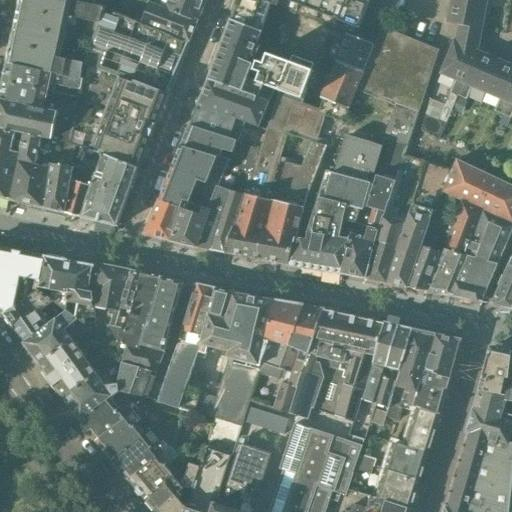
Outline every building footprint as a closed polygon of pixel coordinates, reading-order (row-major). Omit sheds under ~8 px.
[(22,0),(9,62),(53,71),(61,34),(67,0),(22,0)] [(96,0),(95,5),(106,8),(109,9),(112,0),(96,0)] [(171,0),(168,9),(198,21),(206,0),(171,0)] [(238,0),(236,6),(235,10),(266,22),(267,18),(272,5),(271,5),(271,4),(259,0),(238,0)] [(259,0),(271,4),(271,5),(272,5),(273,4),(350,34),(337,65),(363,75),(375,44),(356,37),(370,0),(259,0)] [(456,41),(479,50),(480,44),(480,42),(483,30),(487,4),(465,0),(451,0),(447,23),(459,25),(457,38),(456,41)] [(191,41),(198,21),(168,9),(151,3),(143,21),(191,41)] [(106,8),(101,23),(87,63),(90,64),(123,75),(168,92),(191,41),(143,21),(109,9),(106,8)] [(235,10),(231,19),(263,31),(266,22),(248,15),(235,10)] [(230,21),(209,79),(245,94),(250,79),(253,70),(252,69),(255,64),(250,62),(263,31),(231,19),(230,21)] [(383,27),(375,44),(363,75),(358,89),(395,104),(386,139),(389,140),(408,147),(418,109),(422,97),(433,71),(440,49),(431,47),(383,27)] [(455,80),(450,92),(448,97),(441,115),(451,119),(456,107),(460,96),(479,50),(456,41),(455,40),(441,74),(455,80)] [(479,50),(460,96),(467,99),(472,87),(486,93),(500,59),(479,50)] [(260,61),(256,71),(263,74),(260,83),(273,89),(275,90),(276,89),(280,91),(280,92),(289,97),(303,103),(304,100),(315,72),(270,55),(267,64),(260,61)] [(61,57),(57,72),(86,79),(90,64),(87,63),(61,57)] [(505,113),(511,97),(511,96),(511,64),(500,59),(486,93),(502,99),(498,110),(505,113)] [(68,95),(71,86),(83,88),(86,79),(57,72),(53,71),(9,62),(5,81),(56,92),(68,95)] [(345,120),(354,97),(358,89),(363,75),(337,65),(323,97),(320,109),(328,114),(345,120)] [(139,167),(168,92),(123,75),(94,148),(108,153),(107,155),(139,167)] [(202,97),(198,106),(260,126),(270,101),(275,90),(273,89),(260,83),(259,83),(250,79),(245,94),(209,79),(202,97)] [(78,106),(54,101),(56,92),(5,81),(1,99),(76,115),(78,106)] [(244,202),(227,253),(255,258),(280,161),(288,134),(312,142),(317,141),(328,114),(320,109),(312,106),(303,103),(289,97),(280,92),(279,94),(269,126),(261,149),(252,173),(247,193),(244,202)] [(456,107),(463,110),(467,99),(460,96),(456,107)] [(1,99),(0,106),(0,126),(18,130),(27,132),(43,136),(60,139),(69,141),(76,115),(1,99)] [(191,125),(190,127),(238,141),(239,142),(240,139),(241,135),(241,134),(243,128),(249,130),(252,124),(260,127),(260,126),(198,106),(191,125)] [(500,123),(507,126),(511,118),(503,115),(500,123)] [(19,151),(14,150),(18,130),(0,126),(0,196),(12,199),(23,148),(19,147),(19,151)] [(155,211),(146,235),(173,241),(185,208),(188,201),(195,202),(213,207),(219,192),(221,186),(230,162),(234,152),(238,141),(190,127),(181,147),(178,155),(174,164),(173,166),(161,199),(156,211),(155,211)] [(43,136),(27,132),(23,148),(12,199),(46,208),(55,169),(37,165),(43,136)] [(329,177),(322,197),(341,203),(346,205),(364,211),(366,211),(368,206),(375,179),(376,174),(383,150),(343,138),(336,162),(351,167),(347,183),(329,177)] [(356,241),(346,274),(367,278),(371,279),(399,180),(406,153),(408,147),(389,140),(381,167),(382,167),(379,175),(378,180),(375,179),(368,206),(376,208),(368,235),(358,233),(356,241)] [(232,198),(212,250),(227,253),(244,202),(247,193),(252,173),(261,149),(239,142),(238,141),(234,152),(230,162),(221,186),(223,187),(234,190),(232,198)] [(280,161),(255,258),(289,265),(293,249),(296,237),(311,185),(327,145),(317,141),(312,142),(303,166),(280,161)] [(399,180),(371,279),(388,283),(413,211),(421,187),(424,178),(430,161),(427,160),(406,153),(399,180)] [(139,167),(107,155),(95,185),(82,217),(118,226),(139,167)] [(413,211),(388,283),(408,287),(437,219),(448,193),(457,173),(458,170),(430,161),(424,178),(421,187),(413,211)] [(457,173),(448,193),(469,202),(511,223),(511,184),(462,161),(458,170),(457,173)] [(56,162),(55,169),(46,208),(67,213),(76,179),(79,167),(56,162)] [(95,185),(76,179),(67,213),(82,217),(95,185)] [(213,207),(198,247),(212,250),(232,198),(234,190),(223,187),(221,186),(219,192),(213,207)] [(437,219),(408,287),(428,291),(449,246),(469,202),(448,193),(437,219)] [(293,249),(289,265),(296,266),(303,267),(324,271),(346,205),(341,203),(322,197),(308,238),(308,239),(302,238),(296,237),(293,249)] [(185,208),(173,241),(198,247),(213,207),(195,202),(188,201),(185,208)] [(511,223),(469,202),(449,246),(467,255),(449,295),(483,301),(511,233),(511,223)] [(346,205),(324,271),(346,274),(356,241),(344,239),(348,221),(361,224),(364,211),(346,205)] [(449,246),(428,291),(431,292),(449,295),(467,255),(449,246)] [(0,277),(40,286),(47,256),(0,247),(0,277)] [(49,297),(55,301),(62,306),(63,299),(71,261),(47,256),(40,286),(51,289),(49,297)] [(94,274),(95,265),(71,261),(63,299),(75,302),(75,316),(79,319),(83,322),(94,322),(93,315),(92,295),(94,274)] [(511,261),(511,262),(493,304),(511,308),(511,261)] [(119,342),(122,331),(116,329),(122,307),(133,272),(100,264),(97,290),(97,302),(117,307),(112,325),(110,325),(108,342),(119,342)] [(143,274),(133,272),(122,307),(134,310),(143,274)] [(128,344),(143,346),(144,341),(148,326),(150,326),(163,278),(143,274),(134,310),(128,332),(122,331),(119,342),(128,344)] [(39,289),(40,286),(0,277),(0,304),(5,312),(39,289)] [(148,326),(144,341),(168,346),(185,283),(163,278),(150,326),(148,326)] [(201,345),(209,320),(219,289),(216,289),(200,287),(201,285),(198,285),(198,288),(181,339),(201,345)] [(55,301),(49,297),(39,289),(5,312),(16,328),(25,341),(48,325),(39,312),(55,301)] [(224,324),(234,292),(219,289),(209,320),(224,324)] [(199,390),(192,411),(210,416),(217,417),(242,425),(260,364),(278,300),(272,299),(242,294),(234,292),(224,324),(209,320),(201,345),(199,351),(202,352),(207,353),(209,346),(230,352),(230,355),(217,395),(199,390)] [(65,328),(79,319),(75,316),(75,302),(63,299),(62,306),(68,311),(48,325),(25,341),(40,363),(74,340),(65,328)] [(306,306),(278,300),(260,364),(295,374),(302,350),(298,347),(301,335),(297,334),(306,306)] [(327,302),(325,310),(290,412),(309,418),(313,407),(336,415),(355,420),(364,392),(387,316),(357,309),(327,302)] [(290,412),(325,310),(306,306),(297,334),(301,335),(298,347),(302,350),(295,374),(291,386),(282,384),(274,407),(290,412)] [(401,326),(387,316),(364,392),(379,397),(401,326)] [(376,402),(376,403),(390,408),(392,399),(413,329),(401,326),(379,397),(376,402)] [(413,329),(392,399),(405,403),(414,406),(416,406),(420,394),(424,381),(426,372),(430,357),(437,334),(413,329)] [(455,364),(461,340),(437,334),(430,357),(435,358),(455,364)] [(181,339),(160,402),(180,408),(192,411),(199,390),(187,387),(199,351),(201,345),(181,339)] [(99,373),(74,340),(40,363),(52,379),(65,397),(99,373)] [(128,344),(123,364),(141,369),(158,373),(166,352),(168,346),(144,341),(143,346),(128,344)] [(491,351),(480,390),(502,395),(511,351),(497,348),(491,351)] [(511,403),(511,351),(502,395),(480,390),(468,431),(511,442),(511,418),(506,418),(509,403),(511,403)] [(448,388),(455,364),(435,358),(430,357),(426,372),(430,373),(428,382),(448,388)] [(115,395),(121,390),(132,392),(141,369),(123,364),(118,386),(108,385),(99,373),(65,397),(82,420),(109,399),(115,395)] [(141,369),(132,392),(148,397),(149,396),(158,373),(141,369)] [(428,382),(424,381),(420,394),(444,401),(448,388),(428,382)] [(444,401),(420,394),(416,406),(441,413),(444,401)] [(117,410),(109,399),(82,420),(98,440),(136,411),(128,401),(117,410)] [(390,408),(402,411),(405,403),(392,399),(390,408)] [(406,429),(403,438),(431,447),(434,437),(436,429),(439,422),(441,414),(441,413),(416,406),(414,406),(411,414),(409,422),(407,427),(406,429)] [(388,412),(375,408),(372,416),(370,421),(384,426),(388,412)] [(387,416),(400,420),(402,411),(390,408),(387,416)] [(143,421),(136,411),(98,440),(115,461),(143,437),(135,427),(143,421)] [(194,489),(188,506),(186,511),(214,511),(237,442),(242,425),(217,417),(201,467),(194,489)] [(266,511),(265,511),(327,511),(332,496),(339,498),(341,491),(348,493),(354,473),(366,437),(355,434),(353,440),(296,423),(290,440),(276,436),(272,449),(286,453),(281,467),(280,467),(266,511)] [(509,511),(511,504),(511,493),(511,442),(468,431),(445,511),(509,511)] [(421,479),(431,447),(403,438),(392,435),(385,458),(382,468),(421,479)] [(115,461),(130,481),(168,449),(160,440),(152,447),(143,437),(115,461)] [(251,511),(271,453),(237,442),(214,511),(251,511)] [(176,459),(168,449),(130,481),(145,498),(174,473),(168,466),(176,459)] [(365,454),(363,461),(376,465),(378,458),(365,454)] [(363,461),(361,468),(373,472),(376,465),(363,461)] [(181,480),(174,473),(145,498),(156,511),(186,511),(188,506),(184,505),(180,500),(184,496),(180,492),(186,487),(194,489),(201,467),(191,464),(187,475),(181,480)] [(382,468),(373,495),(412,509),(421,479),(382,468)] [(410,511),(412,509),(373,495),(370,508),(355,503),(353,511),(356,511),(410,511)]
